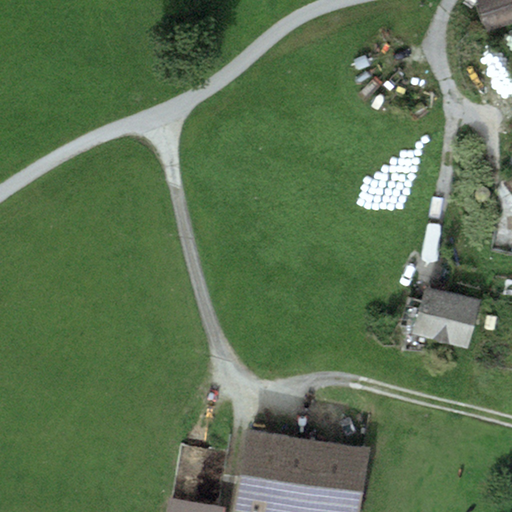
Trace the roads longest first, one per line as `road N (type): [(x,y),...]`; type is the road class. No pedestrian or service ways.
road 1 (track): [(161,116),(191,258),(226,369),(240,388),(267,393),(330,380),(511,423)]
road 2 (unclassified): [(0,196),(93,139),(161,116),(288,28),(339,5)]
